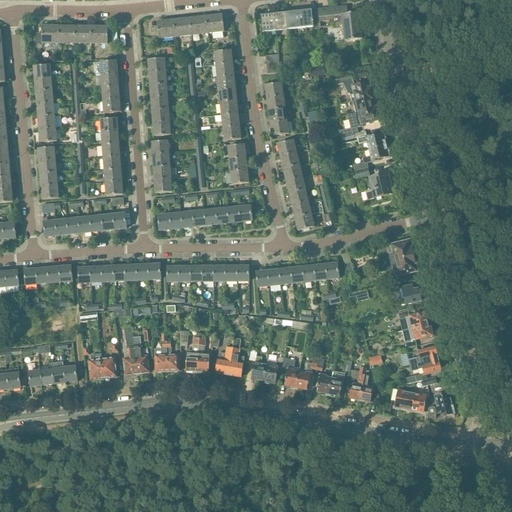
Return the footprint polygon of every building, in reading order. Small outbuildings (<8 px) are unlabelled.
[(329,8),(323,9),(317,10),(317,12),(319,29),(320,29),(325,28),(331,28),(343,26),(344,42),(362,40),(359,13),(348,14),(347,6),(329,8)] [(294,13),(286,13),(288,31),(296,30),(297,34),(301,34),(306,33),(306,29),(313,28),(313,30),(320,30),(320,29),(319,29),(317,12),(312,13),(312,11),(299,12),(299,10),(293,11),(294,13)] [(288,31),(286,13),(274,15),(276,32),(288,31)] [(222,15),(206,17),(208,34),(224,32),(222,15)] [(276,32),(274,15),(261,16),(263,33),(276,32)] [(192,36),(208,34),(206,17),(190,19),(192,36)] [(176,38),(192,36),(190,19),(174,21),(176,38)] [(160,40),(176,38),(174,21),(157,23),(160,40)] [(42,44),(59,44),(59,27),(43,27),(42,44)] [(59,44),(76,44),(76,27),(59,27),(59,44)] [(92,27),(76,27),(76,44),(92,44),(92,27)] [(92,44),(98,45),(108,45),(108,27),(92,27),(92,44)] [(233,64),(231,51),(214,53),(216,66),(233,64)] [(149,74),(166,73),(165,59),(148,60),(149,74)] [(101,76),(118,75),(117,62),(100,63),(101,76)] [(234,77),(233,64),(216,66),(217,78),(234,77)] [(51,66),(34,67),(35,80),(52,78),(51,66)] [(325,76),(323,66),(309,69),(311,78),(325,76)] [(167,85),(166,73),(149,74),(150,86),(167,85)] [(119,87),(118,75),(101,76),(102,89),(119,87)] [(236,89),(234,77),(217,78),(219,91),(236,89)] [(53,91),(52,78),(35,80),(36,93),(53,91)] [(314,90),(311,78),(305,79),(308,92),(314,90)] [(302,93),(308,92),(305,79),(299,81),(302,93)] [(353,102),(374,97),(374,96),(375,96),(376,94),(375,91),(374,90),(373,90),(372,89),(370,89),(368,83),(343,89),(345,96),(350,95),(352,102),(353,102)] [(265,86),(266,99),(283,97),(281,84),(265,86)] [(151,99),(168,98),(167,85),(150,86),(151,99)] [(103,101),(120,100),(119,87),(102,89),(103,101)] [(237,102),(236,89),(219,91),(220,103),(237,102)] [(53,91),(36,93),(37,105),(54,104),(53,91)] [(285,109),(283,97),(266,99),(268,111),(285,109)] [(377,109),(374,97),(353,102),(354,107),(356,107),(357,113),(377,109)] [(152,112),(169,110),(168,98),(151,99),(152,112)] [(121,113),(120,100),(103,101),(104,114),(121,113)] [(239,114),(237,102),(220,103),(222,116),(239,114)] [(55,117),(54,104),(37,105),(38,118),(55,117)] [(76,114),(76,116),(80,116),(80,117),(86,117),(86,111),(80,112),(80,109),(76,110),(76,114)] [(270,124),(287,122),(285,109),(268,111),(270,124)] [(379,113),(378,114),(377,109),(357,113),(347,116),(350,128),(339,131),(341,139),(358,134),(357,128),(363,127),(362,125),(380,121),(380,120),(381,120),(382,118),(381,114),(379,113)] [(152,112),(153,124),(170,123),(169,110),(152,112)] [(310,124),(318,123),(315,112),(308,113),(310,124)] [(240,127),(239,114),(222,116),(223,129),(240,127)] [(55,117),(38,118),(39,131),(56,129),(55,117)] [(101,121),(102,133),(119,132),(118,119),(101,121)] [(288,135),(287,122),(270,124),(271,137),(288,135)] [(171,136),(170,123),(153,124),(154,137),(171,136)] [(241,140),(240,127),(223,129),(225,142),(241,140)] [(57,142),(56,129),(39,131),(41,144),(57,142)] [(119,145),(119,132),(102,133),(103,146),(119,145)] [(366,132),(358,134),(341,139),(342,145),(355,142),(359,142),(359,145),(367,143),(369,150),(388,146),(388,145),(387,140),(385,140),(383,134),(372,137),(372,136),(367,137),(366,132)] [(0,152),(9,152),(8,139),(0,140),(0,152)] [(277,145),(280,158),(296,154),(294,141),(277,145)] [(152,143),(153,156),(170,155),(169,142),(152,143)] [(103,159),(120,157),(119,145),(103,146),(103,159)] [(228,147),(229,160),(246,158),(245,145),(228,147)] [(389,158),(388,152),(389,151),(388,146),(369,150),(371,157),(363,159),(364,163),(353,166),(355,172),(360,171),(368,169),(369,169),(368,164),(379,162),(378,160),(389,158)] [(38,150),(39,163),(56,161),(55,148),(38,150)] [(0,165),(10,165),(9,152),(0,152),(0,165)] [(299,166),(296,154),(280,158),(283,170),(299,166)] [(171,168),(170,155),(153,156),(154,169),(171,168)] [(121,170),(120,157),(103,159),(104,171),(121,170)] [(248,171),(246,158),(229,160),(231,173),(248,171)] [(57,174),(56,161),(39,163),(40,175),(57,174)] [(0,178),(11,177),(10,165),(0,165),(0,178)] [(286,183),(302,179),(299,166),(283,170),(286,183)] [(155,181),(172,180),(171,168),(154,169),(155,181)] [(368,170),(368,169),(360,171),(355,172),(356,179),(369,176),(368,170)] [(105,184),(122,183),(121,170),(104,171),(105,184)] [(249,184),(248,171),(231,173),(232,185),(249,184)] [(41,188),(58,186),(57,174),(40,175),(41,188)] [(371,183),(364,184),(368,201),(393,195),(388,174),(370,179),(371,183)] [(0,190),(12,190),(11,177),(0,178),(0,190)] [(305,191),(302,179),(286,183),(288,195),(305,191)] [(173,193),(172,180),(155,181),(156,194),(173,193)] [(123,196),(122,183),(105,184),(106,197),(123,196)] [(59,200),(58,186),(41,188),(43,201),(59,200)] [(12,190),(0,190),(0,204),(13,203),(12,190)] [(291,207),(308,203),(305,191),(288,195),(291,207)] [(124,198),(112,199),(113,207),(124,205),(124,198)] [(239,203),(239,208),(241,223),(253,222),(251,207),(244,208),(244,203),(239,203)] [(311,216),(308,203),(291,207),(294,219),(311,216)] [(55,214),(55,209),(54,205),(43,206),(44,216),(55,214)] [(230,224),(241,223),(239,208),(228,209),(230,224)] [(218,226),(230,224),(228,209),(217,211),(218,226)] [(207,227),(218,226),(217,211),(205,212),(207,227)] [(195,228),(207,227),(205,212),(194,213),(195,228)] [(184,229),(195,228),(194,213),(182,214),(184,229)] [(171,231),(184,229),(182,214),(170,216),(171,231)] [(114,216),(116,231),(127,230),(125,215),(114,216)] [(104,232),(116,231),(114,216),(103,217),(104,232)] [(160,232),(171,231),(170,216),(158,217),(160,232)] [(311,216),(294,219),(297,232),(314,228),(311,216)] [(93,233),(104,232),(103,217),(91,218),(93,233)] [(81,235),(93,233),(91,218),(79,219),(81,235)] [(69,236),(81,235),(79,219),(67,221),(69,236)] [(58,237),(69,236),(67,221),(56,222),(58,237)] [(46,238),(58,237),(56,222),(44,223),(46,238)] [(3,225),(4,240),(17,239),(15,224),(3,225)] [(393,265),(414,259),(412,249),(414,247),(413,244),(411,243),(410,243),(410,242),(377,250),(379,257),(389,254),(390,258),(391,257),(393,265)] [(419,266),(416,265),(414,259),(393,265),(386,266),(388,273),(398,270),(400,276),(418,272),(417,271),(418,271),(419,269),(419,266)] [(351,263),(344,265),(347,276),(354,274),(351,263)] [(338,264),(326,266),(328,281),(339,280),(338,264)] [(161,265),(149,266),(149,281),(161,280),(161,265)] [(137,266),(125,267),(126,282),(138,282),(137,266)] [(138,282),(149,281),(149,266),(137,266),(138,282)] [(316,282),(328,281),(326,266),(314,267),(316,282)] [(72,267),(60,268),(61,283),(73,282),(72,267)] [(114,283),(126,282),(125,267),(114,268),(114,283)] [(226,267),(214,268),(214,283),(226,283),(226,267)] [(226,283),(238,283),(238,267),(226,267),(226,283)] [(249,267),(238,267),(238,283),(250,283),(249,267)] [(314,267),(303,268),(304,284),(316,282),(314,267)] [(50,284),(61,283),(60,268),(48,269),(50,284)] [(91,284),(103,283),(102,268),(90,269),(91,284)] [(114,268),(102,268),(103,283),(114,283),(114,268)] [(168,283),(179,283),(179,268),(167,268),(168,283)] [(179,283),(191,283),(191,268),(179,268),(179,283)] [(202,268),(191,268),(191,283),(203,283),(202,268)] [(203,283),(214,283),(214,268),(202,268),(203,283)] [(293,285),(304,284),(303,268),(291,270),(293,285)] [(48,269),(37,270),(38,285),(50,284),(48,269)] [(79,269),(79,285),(91,284),(90,269),(79,269)] [(26,286),(38,285),(37,270),(25,271),(26,286)] [(291,270),(280,271),(281,286),(293,285),(291,270)] [(270,287),(281,286),(280,271),(268,272),(270,287)] [(18,272),(6,273),(7,288),(20,287),(18,272)] [(256,274),(258,289),(270,287),(268,272),(256,274)] [(397,284),(389,286),(384,287),(386,294),(390,293),(399,290),(397,284)] [(399,290),(390,293),(392,301),(404,298),(406,306),(422,302),(422,301),(421,301),(419,291),(419,289),(414,291),(413,286),(402,288),(402,290),(399,290)] [(403,332),(409,331),(430,325),(429,320),(430,320),(431,318),(430,315),(428,314),(427,313),(400,320),(403,332)] [(98,321),(97,314),(86,315),(80,316),(81,323),(98,321)] [(274,320),(273,325),(272,329),(282,330),(283,321),(274,320)] [(302,324),(292,322),(291,330),(300,332),(302,324)] [(408,350),(417,347),(416,341),(433,337),(433,336),(434,336),(435,334),(434,331),(432,330),(430,325),(409,331),(403,332),(408,350)] [(138,375),(136,356),(134,343),(134,338),(133,328),(123,329),(126,360),(124,360),(126,376),(138,375)] [(151,331),(144,332),(145,343),(152,342),(151,331)] [(356,342),(363,343),(364,335),(358,333),(356,342)] [(134,338),(134,343),(136,356),(138,375),(150,373),(148,357),(142,358),(141,347),(140,347),(139,338),(134,338)] [(194,339),(193,352),(193,355),(187,355),(186,372),(197,373),(198,356),(200,340),(194,339)] [(198,356),(197,373),(209,373),(210,356),(204,356),(204,353),(205,340),(200,340),(198,356)] [(232,348),(232,349),(230,362),(231,362),(229,376),(241,378),(245,358),(239,357),(242,342),(234,340),(232,348)] [(50,346),(38,347),(39,353),(39,355),(51,353),(50,346)] [(39,353),(38,347),(32,348),(32,349),(22,350),(23,358),(33,357),(33,354),(39,353)] [(410,367),(439,359),(438,354),(439,353),(438,350),(436,349),(436,347),(435,348),(435,347),(430,348),(430,349),(418,352),(420,357),(409,360),(410,367)] [(219,354),(218,359),(216,374),(229,376),(231,362),(230,362),(232,349),(232,348),(227,348),(226,355),(219,354)] [(161,374),(162,373),(168,372),(167,356),(167,349),(163,349),(163,351),(155,351),(156,373),(157,373),(158,374),(161,374)] [(168,372),(173,372),(174,373),(177,373),(178,372),(180,372),(179,356),(172,356),(171,349),(167,349),(167,356),(168,372)] [(92,381),(98,380),(98,381),(104,380),(102,362),(101,355),(90,356),(91,361),(90,362),(92,381)] [(256,381),(264,383),(267,365),(262,364),(263,358),(256,357),(255,363),(252,380),(253,380),(253,379),(256,380),(256,381)] [(379,357),(369,359),(371,366),(380,363),(379,357)] [(267,365),(264,383),(271,384),(271,383),(274,384),(274,385),(275,385),(279,368),(284,369),(285,361),(285,359),(280,358),(277,360),(277,362),(268,360),(267,365)] [(111,380),(110,378),(117,377),(115,359),(108,359),(108,361),(102,362),(104,380),(111,380)] [(442,365),(440,364),(439,359),(410,367),(412,373),(423,370),(424,376),(436,373),(436,374),(441,372),(442,371),(442,370),(443,369),(442,365)] [(289,389),(296,390),(296,389),(300,369),(295,368),(296,363),(285,361),(284,369),(283,370),(287,371),(285,382),(286,382),(285,387),(290,388),(289,389)] [(300,369),(296,389),(296,390),(302,392),(303,390),(307,391),(308,387),(309,387),(313,369),(312,369),(313,364),(306,362),(305,369),(304,370),(300,369)] [(345,362),(343,373),(350,374),(352,363),(345,362)] [(52,364),(53,370),(55,385),(66,384),(64,369),(63,363),(52,364)] [(78,383),(76,367),(64,369),(66,384),(78,383)] [(360,402),(365,376),(366,369),(361,368),(357,385),(353,384),(350,400),(358,401),(358,402),(360,402)] [(7,371),(8,375),(9,390),(26,388),(25,378),(20,378),(19,369),(7,371)] [(43,387),(55,385),(53,370),(41,371),(43,387)] [(31,388),(43,387),(41,371),(29,373),(31,388)] [(332,380),(328,397),(335,398),(335,397),(340,398),(341,393),(342,393),(344,380),(339,379),(341,374),(333,373),(332,380)] [(0,391),(9,390),(8,375),(0,376),(0,391)] [(328,397),(332,380),(326,378),(326,377),(319,375),(317,388),(318,388),(318,393),(322,394),(321,396),(328,397)] [(371,377),(365,376),(360,402),(362,403),(362,402),(370,404),(373,389),(369,388),(371,377)] [(415,377),(403,380),(405,385),(416,383),(416,382),(415,377)] [(436,378),(422,381),(424,388),(427,387),(438,384),(436,378)] [(412,413),(415,394),(403,391),(402,396),(397,395),(395,404),(401,405),(400,409),(406,411),(406,412),(412,413)] [(434,396),(437,407),(429,409),(427,419),(428,419),(436,420),(436,414),(440,413),(441,416),(444,415),(444,418),(455,415),(453,407),(451,408),(447,393),(434,396)] [(427,396),(415,394),(412,413),(418,414),(418,413),(424,414),(427,396)]
